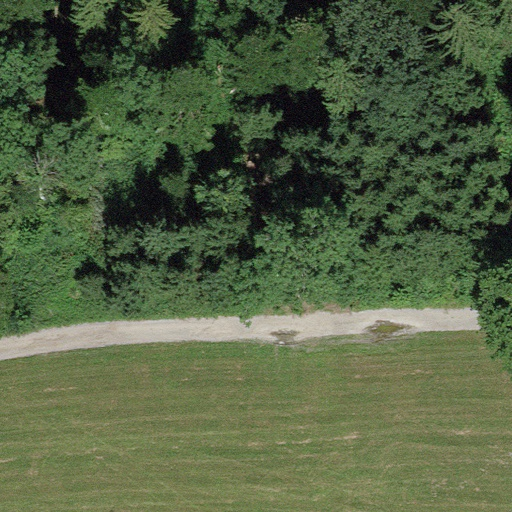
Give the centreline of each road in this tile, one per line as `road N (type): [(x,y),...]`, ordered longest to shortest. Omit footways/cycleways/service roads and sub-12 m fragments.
road 1 (track): [(0,348),(511,314)]
road 2 (track): [(195,0),(294,325)]
